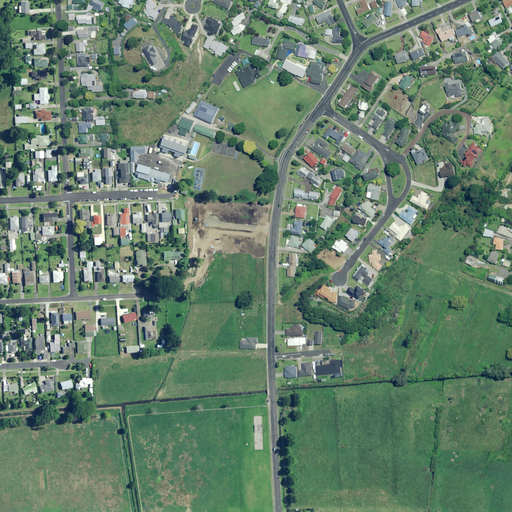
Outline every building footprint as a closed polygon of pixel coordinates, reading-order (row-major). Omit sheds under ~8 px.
[(105,4),(96,0),(92,0),(90,4),(94,6),(93,9),(97,11),(98,10),(101,11),(105,4)] [(134,1),(131,0),(120,0),(119,3),(123,5),(122,6),(128,9),(130,5),(132,6),(134,1)] [(233,0),(232,0),(220,0),(219,0),(215,0),(215,3),(229,9),(233,0)] [(277,0),(275,0),(274,0),(274,1),(270,1),(269,7),(278,9),(279,3),(276,3),(277,0)] [(327,4),(321,0),(315,0),(314,2),(323,9),(327,4)] [(370,10),(366,0),(359,3),(361,8),(357,10),(359,15),(370,10)] [(407,2),(406,0),(396,0),(400,8),(408,5),(406,2),(407,2)] [(511,0),(506,0),(503,1),(506,8),(509,14),(511,12),(511,10),(510,6),(511,5),(511,0)] [(379,7),(376,1),(371,3),(374,9),(379,7)] [(28,14),(29,2),(21,2),(21,6),(19,6),(19,13),(28,14)] [(391,16),(393,3),(386,2),(385,16),(391,16)] [(336,24),(330,11),(316,17),(319,25),(328,21),(330,27),(336,24)] [(373,13),(362,23),(368,28),(378,19),(378,18),(382,14),(379,11),(374,15),(373,13)] [(482,18),(479,11),(470,15),(474,24),(480,21),(479,19),(482,18)] [(245,15),(243,12),(233,19),(234,20),(232,22),(235,26),(233,28),(234,29),(231,31),(234,36),(238,33),(238,34),(244,30),(246,27),(241,24),(239,25),(239,24),(241,22),(241,21),(246,18),(244,15),(245,15)] [(502,17),(500,13),(499,14),(500,16),(489,21),(492,27),(502,22),(500,18),(502,17)] [(92,17),(92,16),(87,16),(87,15),(77,16),(77,21),(79,21),(79,24),(87,24),(87,25),(95,24),(95,17),(92,17)] [(300,19),(291,15),(288,21),(303,27),(305,20),(300,18),(300,19)] [(164,17),(161,23),(174,28),(175,29),(175,28),(175,29),(174,32),(178,34),(182,25),(178,23),(173,17),(170,20),(164,17)] [(219,21),(209,17),(207,23),(205,29),(208,30),(207,32),(217,36),(221,24),(218,23),(219,21)] [(138,23),(134,18),(124,25),(129,30),(138,23)] [(385,25),(382,18),(377,21),(381,27),(385,25)] [(471,25),(468,22),(465,24),(467,26),(463,29),(456,31),(458,37),(467,35),(469,37),(471,36),(474,34),(469,28),(471,25)] [(98,31),(98,26),(86,27),(86,30),(78,30),(78,36),(80,36),(80,38),(92,38),(92,33),(91,33),(91,31),(98,31)] [(340,28),(334,27),(333,36),(331,36),(331,41),(333,41),(333,42),(343,43),(344,37),(342,37),(342,34),(340,34),(340,28)] [(443,33),(441,28),(436,30),(438,34),(439,34),(443,42),(450,39),(451,41),(455,39),(451,29),(443,33)] [(41,31),(27,31),(27,36),(34,36),(34,40),(45,40),(45,33),(41,33),(41,31)] [(435,38),(424,31),(420,37),(424,39),(423,42),(430,46),(435,38)] [(489,40),(492,44),(489,46),(492,49),(494,47),(496,50),(502,46),(493,34),(489,37),(490,39),(489,40)] [(261,39),(253,38),(252,45),(258,45),(258,46),(263,47),(263,46),(269,47),(270,39),(261,38),(261,39)] [(87,46),(87,40),(84,40),(84,44),(77,44),(78,52),(85,52),(85,46),(87,46)] [(210,48),(213,43),(207,40),(203,47),(209,50),(210,48)] [(213,43),(210,48),(217,52),(216,54),(221,57),(224,53),(226,54),(229,47),(221,43),(220,44),(214,41),(213,43)] [(294,51),(296,44),(284,41),(283,47),(280,46),(277,58),(285,60),(287,50),(294,51)] [(44,55),(44,44),(35,45),(36,49),(33,49),(33,55),(44,55)] [(309,47),(297,44),(295,55),(307,58),(309,47)] [(425,55),(423,49),(411,54),(413,60),(425,55)] [(410,61),(407,52),(395,55),(398,64),(410,61)] [(469,61),(467,52),(453,54),(455,64),(469,61)] [(505,54),(503,56),(499,52),(491,59),(496,64),(497,63),(504,70),(510,64),(506,60),(509,57),(505,54)] [(87,61),(86,54),(78,54),(78,66),(88,66),(88,61),(87,61)] [(248,58),(242,62),(245,67),(251,64),(248,58)] [(40,60),(40,59),(34,59),(34,67),(47,67),(46,60),(40,60)] [(305,70),(285,60),(282,67),(287,70),(287,71),(296,75),(302,77),(305,70)] [(323,71),(325,64),(310,61),(307,76),(312,77),(311,82),(320,84),(323,74),(326,74),(327,72),(323,71)] [(250,65),(236,72),(244,88),(255,82),(253,79),(261,75),(256,67),(252,69),(250,65)] [(437,75),(436,67),(421,68),(422,76),(437,75)] [(46,80),(46,72),(31,71),(31,77),(34,77),(34,79),(38,79),(38,80),(46,80)] [(380,77),(372,72),(362,86),(371,92),(374,87),(373,87),(380,77)] [(95,74),(82,75),(82,87),(88,86),(88,90),(92,90),(92,92),(103,92),(103,86),(96,86),(95,74)] [(413,78),(406,74),(402,81),(403,82),(400,87),(406,91),(408,86),(410,87),(411,84),(410,84),(413,78)] [(358,89),(351,84),(347,89),(348,90),(341,100),(340,99),(339,102),(340,103),(339,105),(345,109),(352,99),(351,99),(358,89)] [(463,96),(461,84),(446,86),(448,97),(451,96),(456,95),(456,97),(463,96)] [(47,95),(47,88),(39,88),(39,94),(33,94),(34,100),(39,100),(39,104),(47,104),(47,100),(49,100),(48,95),(47,95)] [(146,93),(146,90),(139,90),(139,92),(135,91),(135,93),(132,93),(132,98),(146,99),(147,93),(146,93)] [(217,107),(201,100),(194,117),(210,123),(217,107)] [(189,115),(198,104),(194,101),(185,111),(189,115)] [(367,104),(360,102),(358,109),(367,111),(368,106),(367,106),(367,104)] [(95,120),(94,114),(94,115),(94,113),(92,113),(92,112),(92,107),(87,108),(87,109),(83,109),(83,112),(84,112),(84,120),(95,120)] [(45,112),(45,110),(40,110),(40,112),(36,112),(36,119),(40,119),(40,121),(51,121),(50,112),(45,112)] [(375,121),(371,126),(376,130),(383,120),(383,117),(386,112),(382,110),(381,111),(378,110),(372,119),(375,121)] [(27,123),(27,117),(14,117),(15,126),(19,126),(19,124),(27,123)] [(195,124),(182,118),(179,126),(192,132),(195,124)] [(386,125),(384,128),(387,129),(383,134),(388,138),(397,124),(389,118),(385,124),(386,125)] [(493,125),(490,125),(488,121),(488,119),(483,119),(482,125),(477,124),(476,128),(475,128),(475,134),(482,135),(482,132),(486,132),(486,131),(492,133),(493,125)] [(442,131),(444,133),(443,134),(455,145),(459,140),(452,133),(453,132),(456,134),(458,132),(457,131),(462,126),(457,122),(455,124),(452,121),(450,123),(448,121),(443,127),(445,128),(442,131)] [(92,128),(92,123),(80,123),(80,133),(88,133),(88,128),(92,128)] [(216,133),(196,124),(193,130),(213,139),(216,133)] [(345,137),(330,127),(324,137),(327,139),(330,135),(341,143),(345,137)] [(188,131),(182,128),(179,134),(186,136),(188,131)] [(408,140),(410,130),(405,129),(403,129),(402,136),(397,143),(403,147),(408,140)] [(108,135),(108,134),(100,134),(100,138),(99,138),(99,141),(100,141),(100,142),(103,142),(103,146),(108,146),(108,138),(110,138),(110,135),(108,135)] [(89,135),(80,136),(80,137),(78,137),(79,142),(80,142),(80,144),(88,144),(88,141),(90,141),(89,135)] [(49,141),(49,136),(34,137),(35,140),(31,140),(31,144),(24,144),(25,150),(36,149),(36,145),(38,145),(38,146),(51,145),(50,141),(49,141)] [(186,147),(163,137),(160,145),(183,154),(186,147)] [(326,149),(329,144),(320,138),(313,149),(328,159),(332,153),(326,149)] [(470,148),(471,148),(466,154),(467,156),(461,162),(466,167),(468,164),(471,168),(475,164),(473,162),(477,158),(476,157),(481,152),(476,148),(478,146),(474,142),(470,148)] [(356,150),(346,143),(342,149),(352,156),(356,150)] [(130,146),(131,174),(135,174),(134,163),(139,163),(138,155),(149,155),(149,145),(130,146)] [(91,157),(91,149),(79,149),(79,153),(78,153),(78,157),(91,157)] [(366,154),(359,150),(351,162),(356,166),(356,167),(361,170),(365,164),(361,162),(366,154)] [(320,161),(312,152),(305,159),(313,168),(320,161)] [(128,183),(127,161),(118,161),(119,183),(128,183)] [(171,173),(138,164),(136,173),(139,174),(138,178),(150,181),(151,178),(168,183),(171,173)] [(455,175),(452,164),(447,165),(448,169),(441,171),(443,177),(455,175)] [(56,181),(56,166),(51,166),(51,171),(47,171),(48,182),(56,181)] [(322,181),(309,172),(303,167),(299,174),(305,178),(306,177),(312,180),(310,182),(314,184),(313,185),(317,187),(322,181)] [(43,182),(43,172),(41,172),(41,168),(34,168),(34,175),(33,175),(33,182),(43,182)] [(100,180),(99,169),(94,170),(94,172),(91,172),(92,182),(95,182),(95,180),(100,180)] [(340,172),(339,170),(333,171),(335,181),(341,180),(341,178),(345,177),(344,171),(340,172)] [(379,176),(376,170),(363,175),(366,182),(379,176)] [(83,176),(83,173),(76,173),(76,181),(79,181),(79,187),(87,187),(87,176),(83,176)] [(23,184),(23,174),(15,174),(15,187),(19,186),(19,184),(23,184)] [(382,187),(369,185),(368,192),(370,192),(369,195),(371,195),(371,199),(379,201),(382,187)] [(328,205),(333,206),(343,190),(336,186),(330,197),(331,197),(328,202),(330,203),(328,205)] [(306,199),(307,193),(304,193),(304,191),(296,190),(295,197),(306,199)] [(307,193),(306,199),(318,200),(318,193),(310,192),(310,194),(307,193)] [(427,194),(422,192),(418,198),(413,196),(410,201),(427,210),(429,205),(425,203),(429,197),(426,196),(427,194)] [(373,205),(368,201),(364,206),(362,205),(359,208),(363,211),(364,209),(368,213),(367,214),(372,218),(376,212),(371,208),(373,205)] [(298,204),(298,206),(297,206),(296,211),(297,211),(296,217),(305,218),(306,207),(302,207),(302,204),(298,204)] [(418,211),(410,206),(407,210),(409,211),(408,214),(404,211),(400,217),(412,225),(416,219),(415,219),(418,216),(416,214),(418,211)] [(128,224),(128,208),(123,208),(123,213),(119,213),(120,224),(128,224)] [(183,221),(183,210),(181,210),(181,209),(174,209),(174,213),(175,213),(175,219),(178,219),(178,221),(183,221)] [(85,227),(90,227),(90,218),(88,218),(88,210),(79,210),(79,220),(83,220),(83,218),(85,218),(85,227)] [(141,223),(140,212),(135,212),(135,214),(132,214),(132,223),(135,223),(135,225),(139,225),(139,223),(141,223)] [(56,221),(56,213),(42,214),(43,222),(56,221)] [(170,222),(170,213),(161,213),(161,222),(170,222)] [(115,224),(114,214),(106,215),(107,225),(115,224)] [(147,222),(151,222),(151,224),(152,224),(152,228),(157,228),(157,214),(151,214),(151,215),(147,215),(147,222)] [(333,220),(327,216),(325,219),(320,227),(325,230),(327,227),(328,228),(332,223),(331,222),(333,220)] [(18,230),(17,217),(9,218),(10,230),(18,230)] [(27,220),(27,217),(21,217),(21,232),(27,232),(27,228),(31,228),(31,220),(27,220)] [(301,235),(303,221),(298,221),(298,222),(295,221),(294,226),(295,226),(295,229),(292,228),(291,234),(301,235)] [(402,228),(394,223),(390,228),(398,235),(396,237),(402,241),(412,228),(406,223),(402,228)] [(53,235),(53,226),(41,227),(42,235),(53,235)] [(358,232),(352,228),(348,233),(347,232),(345,235),(349,237),(348,238),(353,242),(357,237),(355,236),(358,232)] [(299,238),(292,236),(289,246),(294,247),(299,248),(301,242),(298,241),(299,238)] [(395,240),(391,237),(390,238),(387,236),(383,241),(381,239),(379,243),(380,244),(380,245),(382,247),(383,246),(386,248),(384,251),(389,255),(393,250),(389,248),(395,240)] [(315,244),(310,238),(302,245),(306,250),(306,249),(309,253),(315,248),(313,246),(315,244)] [(500,239),(494,238),(494,239),(492,239),(492,244),(496,244),(496,249),(503,250),(504,240),(500,239)] [(348,244),(343,239),(341,242),(338,240),(333,247),(336,250),(336,249),(341,253),(343,251),(345,253),(349,247),(347,246),(348,244)] [(378,255),(377,250),(373,251),(373,254),(369,255),(370,263),(373,263),(373,266),(379,271),(383,266),(379,263),(380,262),(382,259),(381,254),(378,255)] [(143,251),(135,252),(135,261),(136,261),(136,265),(141,265),(141,266),(145,266),(145,258),(143,258),(143,251)] [(182,258),(182,252),(163,251),(163,260),(169,260),(169,259),(173,259),(173,260),(178,260),(178,258),(182,258)] [(499,253),(492,251),(488,261),(497,264),(498,261),(497,261),(499,258),(497,257),(499,253)] [(289,263),(284,263),(284,266),(287,266),(287,277),(293,277),(294,266),(297,266),(297,264),(296,264),(296,254),(289,254),(289,263)] [(508,260),(503,258),(501,262),(503,263),(503,265),(508,267),(509,264),(507,263),(508,260)] [(92,267),(92,262),(86,262),(86,267),(83,267),(83,281),(87,281),(87,282),(91,282),(91,267),(92,267)] [(368,269),(363,266),(354,278),(359,282),(361,279),(364,282),(370,286),(374,280),(368,276),(370,274),(366,271),(368,269)] [(16,271),(16,270),(13,270),(14,271),(11,272),(12,283),(20,283),(19,271),(16,271)] [(56,271),(52,271),(53,283),(59,282),(59,281),(62,281),(62,272),(56,272),(56,271)] [(33,284),(32,272),(24,272),(24,286),(28,286),(28,285),(33,284)] [(118,282),(118,274),(115,274),(115,276),(108,276),(109,283),(118,282)] [(132,282),(132,275),(122,275),(122,282),(124,282),(125,284),(129,284),(129,282),(132,282)] [(505,279),(491,275),(489,280),(503,285),(505,279)] [(333,292),(333,291),(329,288),(330,288),(325,285),(319,294),(322,296),(323,294),(332,300),(332,302),(333,303),(338,303),(338,292),(333,292)] [(350,300),(350,299),(345,296),(340,296),(340,305),(351,310),(352,307),(356,308),(356,300),(350,300)] [(89,318),(88,311),(75,312),(75,320),(89,318)] [(136,320),(134,312),(122,316),(124,323),(136,320)] [(71,321),(71,314),(62,314),(62,321),(63,321),(63,324),(68,324),(67,321),(71,321)] [(294,326),(292,326),(292,328),(290,328),(290,329),(286,329),(286,336),(302,336),(302,330),(301,330),(301,327),(299,327),(299,324),(294,325),(294,326)] [(156,339),(155,326),(148,326),(148,328),(145,328),(146,339),(151,338),(151,340),(156,339)] [(43,348),(43,337),(35,337),(34,355),(42,355),(42,359),(47,359),(47,348),(43,348)] [(247,340),(240,340),(240,349),(257,349),(257,338),(247,338),(247,340)] [(288,339),(288,346),(303,345),(303,344),(306,344),(305,338),(288,339)] [(5,352),(15,352),(15,350),(17,350),(16,347),(15,347),(15,342),(15,339),(10,339),(10,345),(5,345),(5,352)] [(30,339),(20,339),(20,347),(23,347),(23,350),(25,350),(25,351),(30,351),(30,339)] [(59,351),(59,340),(53,340),(53,342),(49,343),(49,352),(55,352),(55,351),(59,351)] [(64,347),(62,347),(62,353),(71,353),(71,348),(74,348),(74,341),(68,341),(68,345),(67,345),(66,345),(65,346),(64,347)] [(87,353),(87,342),(76,342),(77,353),(87,353)] [(312,375),(311,362),(302,363),(303,370),(299,370),(299,377),(312,375)] [(297,378),(297,367),(292,367),(292,366),(285,366),(286,378),(297,378)] [(79,380),(79,382),(78,382),(78,384),(75,384),(75,389),(78,389),(78,388),(85,388),(85,384),(89,384),(89,386),(92,386),(92,379),(85,379),(85,378),(81,378),(81,380),(79,380)] [(53,390),(50,379),(44,381),(45,385),(39,387),(41,393),(53,390)] [(66,389),(68,389),(68,388),(72,387),(70,380),(60,383),(61,390),(66,389)] [(35,386),(34,383),(21,388),(24,395),(32,391),(33,394),(37,392),(35,386)]
